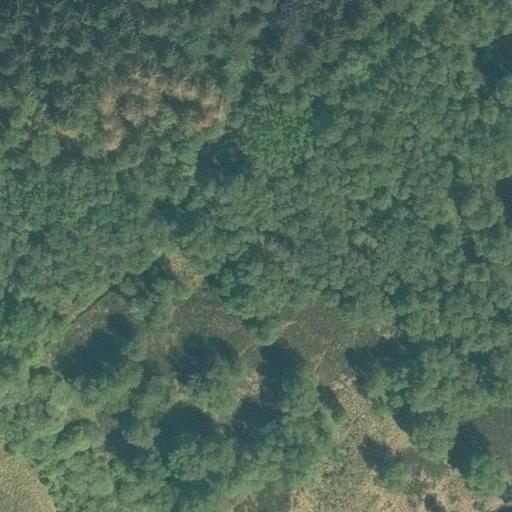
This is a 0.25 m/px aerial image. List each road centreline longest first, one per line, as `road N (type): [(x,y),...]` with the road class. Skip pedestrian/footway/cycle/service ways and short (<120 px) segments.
road 1 (track): [(282,0),(208,157),(392,0)]
road 2 (track): [(208,157),(191,171),(86,149),(0,101)]
